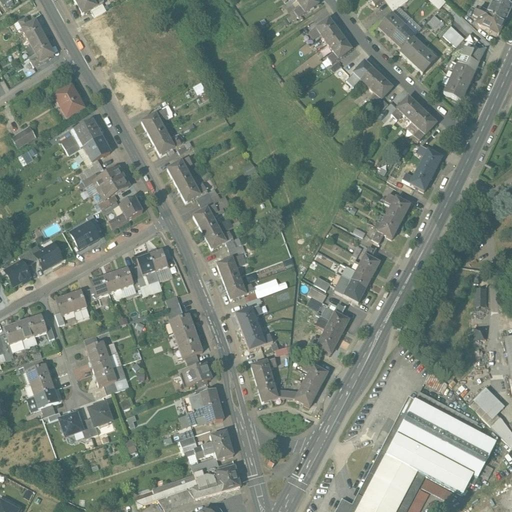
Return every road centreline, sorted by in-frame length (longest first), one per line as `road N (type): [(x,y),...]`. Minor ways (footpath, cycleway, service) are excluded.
road 1 (secondary): [(330,420),(474,143)]
road 2 (tertiary): [(239,417),(218,335),(171,223)]
road 3 (residential): [(332,0),(370,48),(474,143)]
road 4 (tertiary): [(171,223),(75,55)]
road 5 (residential): [(171,223),(40,292)]
